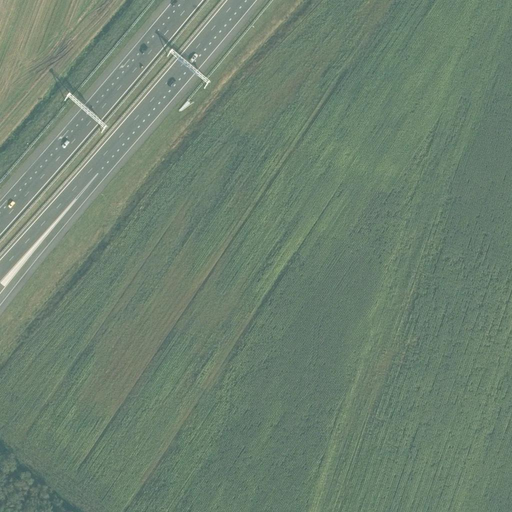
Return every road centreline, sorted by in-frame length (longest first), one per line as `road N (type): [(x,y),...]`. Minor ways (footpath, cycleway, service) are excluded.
road 1 (motorway): [(193,0),(0,224)]
road 2 (motorway): [(94,165),(236,0)]
road 3 (motorway): [(0,298),(94,165)]
road 4 (motorway): [(0,268),(94,165)]
